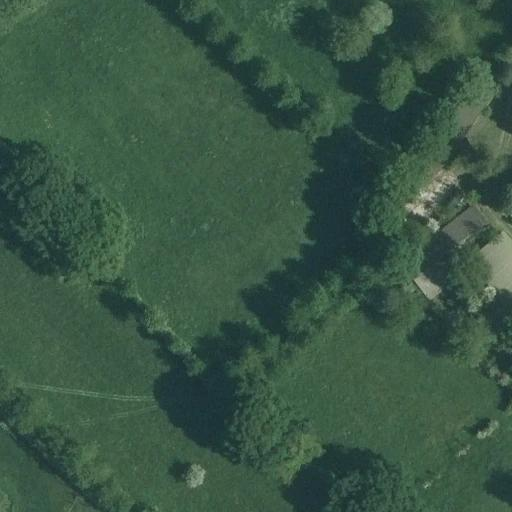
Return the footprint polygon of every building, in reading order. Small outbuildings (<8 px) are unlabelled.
[(475,85),(460,105),(478,118),(493,98),(475,85)] [(478,118),(460,105),(443,129),(461,142),(478,118)] [(461,142),(443,129),(419,163),(437,175),(461,142)] [(472,208),(378,282),(390,298),(413,280),(439,260),(485,224),(472,208)] [(511,245),(503,233),(470,260),(511,311),(511,245)] [(439,260),(413,280),(428,299),(453,279),(439,260)]
